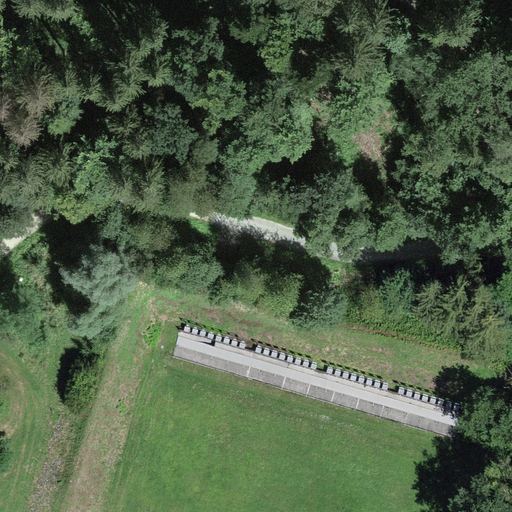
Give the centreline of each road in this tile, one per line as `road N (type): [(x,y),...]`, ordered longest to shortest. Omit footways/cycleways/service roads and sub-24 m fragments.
road 1 (track): [(0,249),(59,200),(141,196),(316,249),(511,232)]
road 2 (track): [(413,0),(511,153)]
